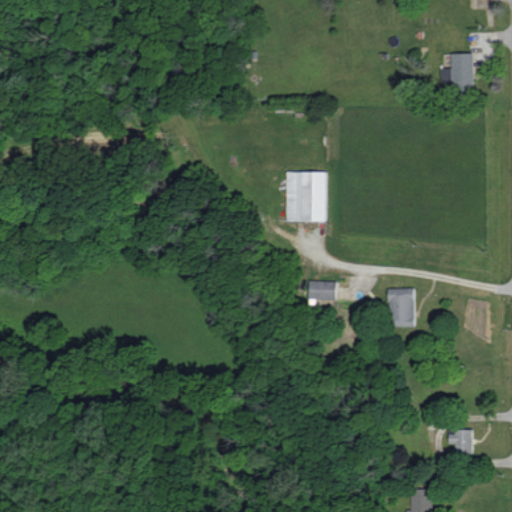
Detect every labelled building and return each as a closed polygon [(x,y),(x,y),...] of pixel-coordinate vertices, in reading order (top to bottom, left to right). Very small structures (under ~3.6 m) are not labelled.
[(441,67),(441,82),(453,82),(452,91),(474,91),(475,53),(453,52),(452,67),(441,67)] [(328,171),(288,171),(288,220),(327,220),(328,171)] [(337,299),(338,280),(310,279),(309,298),(337,299)] [(416,325),(415,287),(390,287),(391,326),(416,325)] [(473,428),(450,429),(450,443),(456,443),(456,453),(473,452),(473,428)] [(433,511),(433,488),(412,488),(412,508),(407,509),(406,511),(433,511)]
